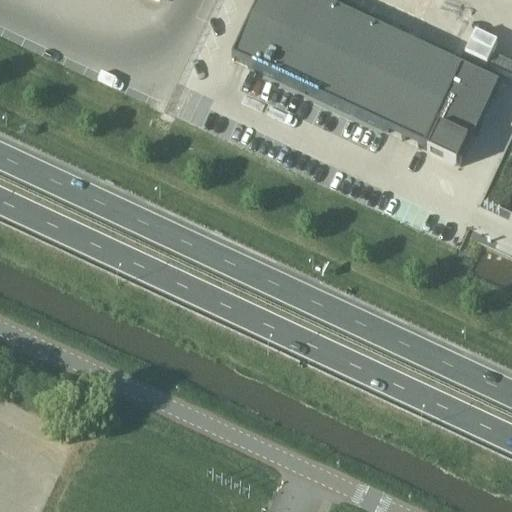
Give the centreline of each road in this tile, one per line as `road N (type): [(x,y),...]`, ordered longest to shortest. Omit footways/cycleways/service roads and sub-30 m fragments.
road 1 (trunk): [(0,201),(511,440)]
road 2 (trunk): [(511,392),(0,155)]
road 3 (unclassified): [(395,511),(0,328)]
